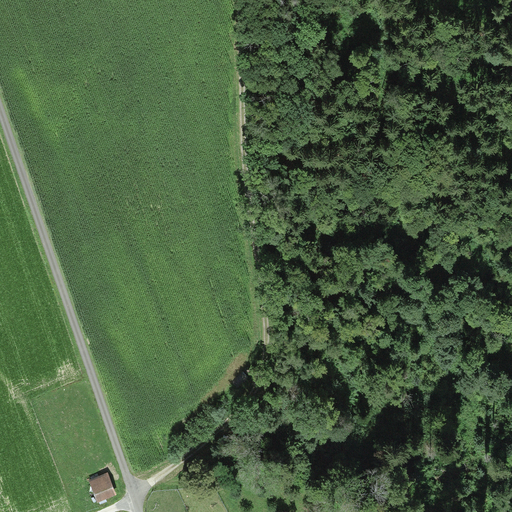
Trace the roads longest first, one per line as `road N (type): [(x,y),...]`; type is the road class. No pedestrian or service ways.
road 1 (track): [(133,497),(237,416),(264,373),(265,311),(244,170),(239,0)]
road 2 (track): [(511,163),(450,365),(445,412),(479,458),(483,511)]
road 3 (track): [(421,282),(374,122),(350,0)]
road 4 (track): [(481,253),(440,277),(388,291),(361,328),(340,384),(313,414)]
